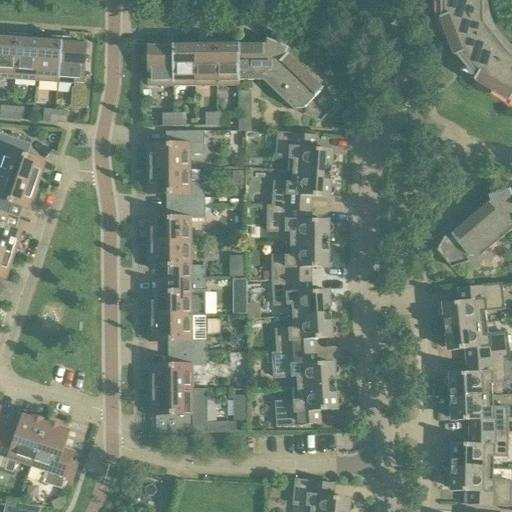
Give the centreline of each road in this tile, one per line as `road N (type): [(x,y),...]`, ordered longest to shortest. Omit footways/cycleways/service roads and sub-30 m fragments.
road 1 (residential): [(390,469),(236,472),(112,458),(112,413)]
road 2 (residential): [(112,413),(109,206),(100,170)]
road 3 (residential): [(0,371),(64,174),(100,170)]
road 4 (residential): [(370,309),(373,170),(401,117)]
road 5 (residential): [(431,438),(421,312),(370,309)]
road 6 (residential): [(100,170),(114,0)]
road 7 (residential): [(379,436),(370,309)]
road 8 (residential): [(401,117),(402,60),(375,0)]
